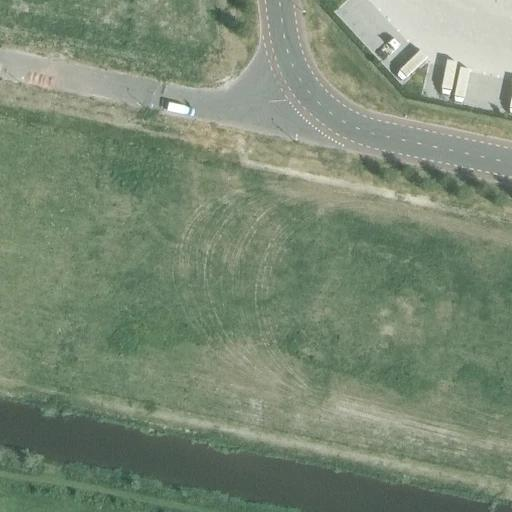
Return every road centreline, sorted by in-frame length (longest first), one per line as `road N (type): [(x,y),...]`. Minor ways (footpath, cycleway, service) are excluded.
road 1 (unclassified): [(0,64),(239,110),(309,95)]
road 2 (unclassified): [(511,164),(364,133),(309,95)]
